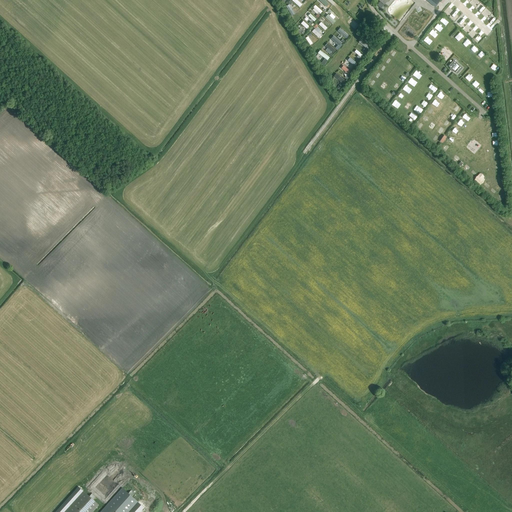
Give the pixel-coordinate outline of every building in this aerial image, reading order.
[(315,21),(318,19),(312,13),(309,15),(315,21)] [(333,23),(337,18),(332,13),(327,18),(333,23)] [(446,26),(450,22),(444,17),(441,21),(446,26)] [(304,20),(302,23),(308,29),(311,27),(304,20)] [(326,30),(329,27),(322,21),(319,24),(326,30)] [(340,33),(346,39),(350,35),(344,29),(340,33)] [(360,42),(370,50),(373,47),(362,39),(360,42)] [(357,49),(355,52),(359,55),(358,57),(361,59),(365,54),(357,49)] [(321,50),(319,53),(326,58),(323,63),(326,65),(331,57),(321,50)] [(349,60),(356,67),(359,63),(351,57),(349,60)] [(457,74),(462,68),(454,60),(449,66),(450,68),(450,69),(455,73),(456,73),(457,74)] [(350,74),(352,71),(345,65),(342,68),(350,74)] [(482,172),(476,179),(482,185),(488,178),(482,172)] [(128,511),(137,502),(122,488),(100,511),(92,511),(99,506),(83,492),(64,511),(128,511)]
